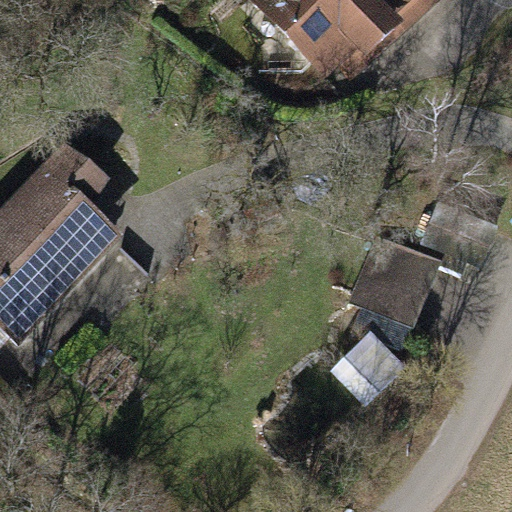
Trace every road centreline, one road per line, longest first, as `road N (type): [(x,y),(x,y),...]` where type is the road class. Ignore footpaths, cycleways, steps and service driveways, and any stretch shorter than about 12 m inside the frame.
road 1 (unknown): [(239,188),(427,64),(511,26)]
road 2 (residential): [(392,511),(449,454),(511,307)]
